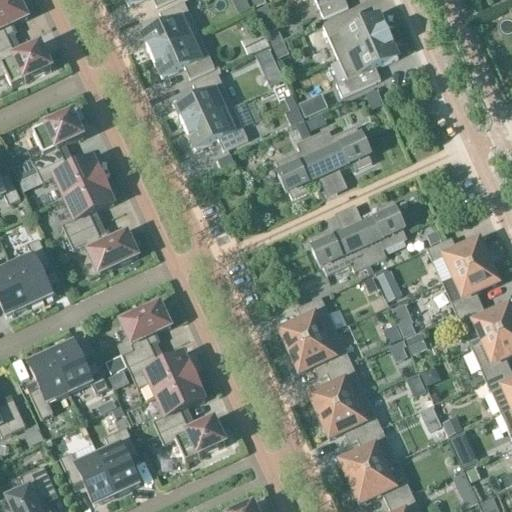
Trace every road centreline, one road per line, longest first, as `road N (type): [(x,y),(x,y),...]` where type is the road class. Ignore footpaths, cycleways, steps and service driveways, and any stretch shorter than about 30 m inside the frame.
road 1 (residential): [(212,265),(472,148)]
road 2 (residential): [(174,269),(267,466)]
road 3 (residential): [(207,255),(118,65)]
road 4 (residential): [(86,80),(174,269)]
road 5 (residential): [(297,451),(212,265)]
road 6 (residential): [(174,269),(0,351)]
road 7 (residential): [(472,148),(405,0)]
road 8 (residential): [(444,0),(503,133)]
road 9 (residential): [(267,466),(247,463),(142,511)]
